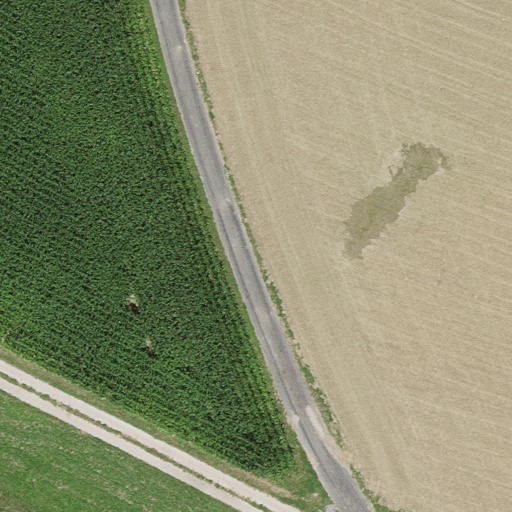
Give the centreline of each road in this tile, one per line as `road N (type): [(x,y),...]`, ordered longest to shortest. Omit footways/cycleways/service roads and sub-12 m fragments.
road 1 (track): [(359,511),(301,406),(239,233),(174,0)]
road 2 (track): [(276,511),(0,373)]
